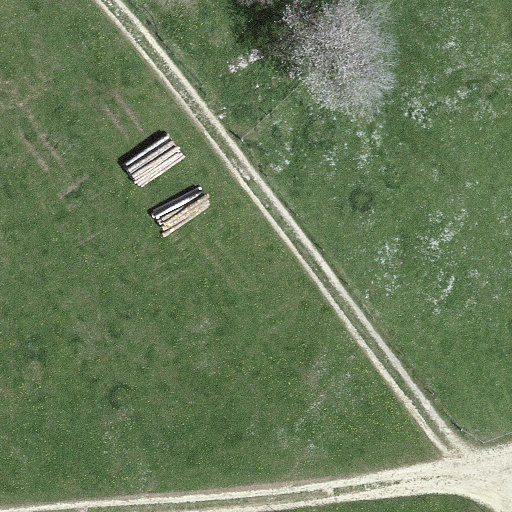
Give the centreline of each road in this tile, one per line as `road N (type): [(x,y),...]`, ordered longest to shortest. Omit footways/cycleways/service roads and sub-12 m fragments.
road 1 (track): [(107,0),(164,51),(472,480)]
road 2 (track): [(252,511),(472,480)]
